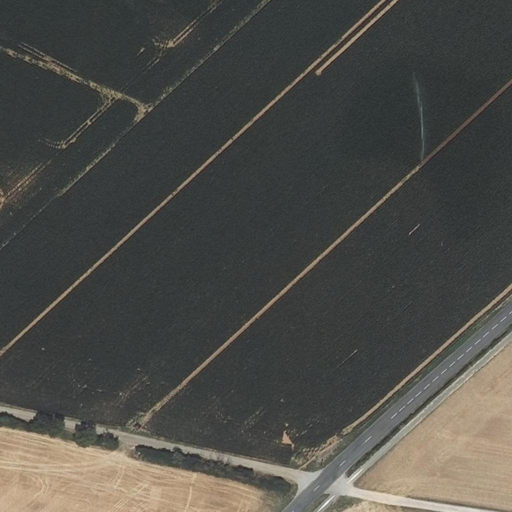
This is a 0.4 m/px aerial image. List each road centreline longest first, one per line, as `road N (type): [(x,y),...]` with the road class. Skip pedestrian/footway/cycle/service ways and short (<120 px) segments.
road 1 (tertiary): [(294,511),(511,313)]
road 2 (track): [(460,511),(323,483)]
